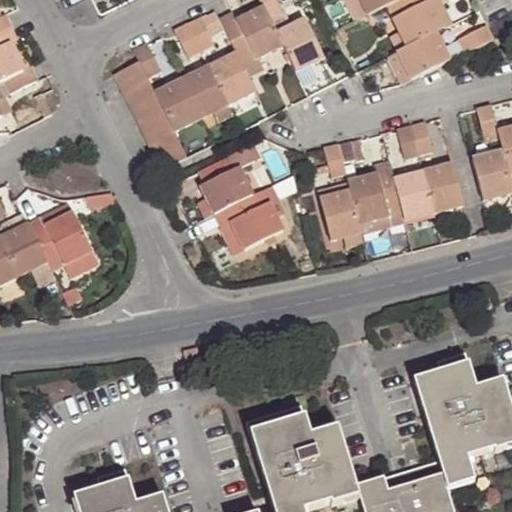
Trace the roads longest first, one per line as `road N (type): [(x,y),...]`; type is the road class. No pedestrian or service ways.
road 1 (unclassified): [(511,253),(205,323)]
road 2 (residential): [(511,81),(296,139),(269,128)]
road 3 (residential): [(98,111),(205,323)]
road 4 (unclassified): [(205,323),(0,348)]
road 5 (residential): [(71,57),(182,0)]
